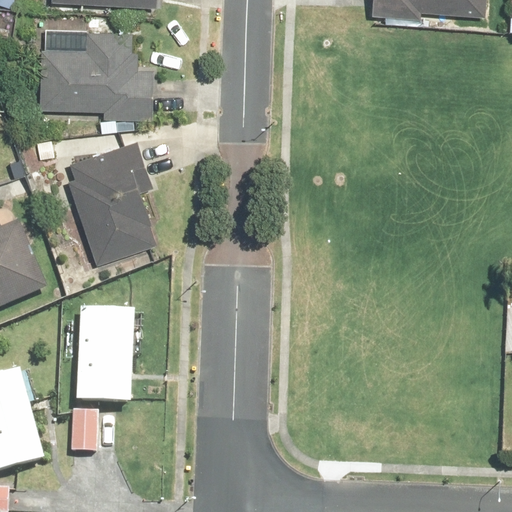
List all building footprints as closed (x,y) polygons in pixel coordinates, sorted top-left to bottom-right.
[(367,0),(366,16),(421,20),(421,10),(486,15),(487,0),(367,0)] [(37,115),(152,117),(153,70),(133,70),(134,29),(83,28),(83,43),(38,42),(37,115)] [(130,136),(55,163),(92,264),(167,236),(130,136)] [(16,217),(0,223),(0,303),(44,286),(16,217)] [(73,303),(69,401),(129,403),(132,305),(73,303)] [(20,366),(0,371),(0,468),(41,459),(20,366)] [(66,407),(65,454),(95,455),(96,408),(66,407)] [(0,484),(0,511),(12,511),(13,484),(0,484)]
